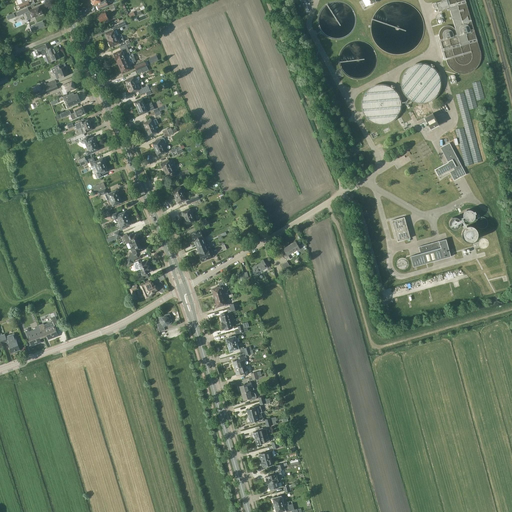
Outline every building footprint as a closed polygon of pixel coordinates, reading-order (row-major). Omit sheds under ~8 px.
[(21,0),(23,3),(19,5),(21,9),(30,5),(29,2),(34,0),(33,0),(21,0)] [(105,0),(91,0),(94,5),(97,4),(98,6),(97,6),(99,10),(108,6),(108,5),(110,5),(109,1),(107,2),(106,2),(105,0)] [(374,2),(372,0),(362,0),(359,2),(363,8),(374,2)] [(443,2),(432,5),(433,9),(437,7),(438,12),(447,9),(448,11),(450,11),(452,17),(449,17),(450,20),(452,19),(455,29),(454,28),(452,27),(450,26),(448,26),(447,26),(445,26),(443,27),(442,28),(440,29),(440,31),(439,33),(439,35),(439,36),(439,37),(440,39),(440,40),(442,46),(440,47),(444,61),(446,60),(447,63),(448,65),(449,67),(451,69),(453,71),(455,72),(458,73),(460,74),(463,74),(465,74),(468,73),(470,73),(473,71),(475,70),(477,68),(478,66),(479,64),(480,61),(481,59),(481,56),(481,54),(480,51),(465,0),(446,0),(447,1),(443,2)] [(30,11),(29,12),(25,13),(28,20),(33,18),(43,13),(43,12),(44,12),(43,9),(42,9),(41,9),(39,7),(30,11)] [(28,8),(16,13),(18,16),(25,13),(29,12),(28,8)] [(108,11),(105,12),(103,13),(103,14),(98,16),(100,22),(104,20),(105,21),(108,19),(106,15),(109,14),(108,11)] [(42,21),(30,27),(32,32),(45,27),(42,22),(42,21)] [(111,27),(112,31),(113,30),(117,29),(126,25),(124,21),(120,23),(113,26),(111,27)] [(108,41),(116,37),(119,36),(120,35),(117,29),(113,30),(112,31),(105,34),(108,40),(108,41)] [(119,36),(116,37),(108,41),(110,47),(118,44),(120,47),(123,46),(126,45),(130,43),(129,40),(124,42),(124,41),(121,42),(122,41),(121,39),(120,39),(119,36)] [(122,51),(114,54),(117,61),(130,55),(127,48),(133,45),(132,42),(130,43),(126,45),(123,46),(124,49),(121,50),(122,51)] [(48,43),(34,48),(34,50),(37,56),(42,54),(42,56),(46,54),(45,53),(44,51),(47,49),(50,56),(47,57),(49,63),(61,58),(59,52),(57,53),(56,51),(54,48),(50,49),(50,48),(49,44),(48,43)] [(130,55),(117,61),(118,63),(118,64),(121,70),(122,73),(133,69),(128,59),(131,58),(130,58),(133,56),(132,54),(130,55)] [(150,64),(159,60),(157,55),(148,59),(150,64)] [(144,62),(134,66),(136,71),(136,70),(138,70),(146,67),(146,66),(144,62)] [(66,66),(65,64),(60,65),(60,64),(55,66),(56,67),(55,67),(58,73),(54,74),(57,80),(60,78),(63,77),(65,77),(69,75),(67,69),(68,69),(66,66)] [(126,82),(125,82),(128,88),(128,87),(135,84),(136,84),(140,82),(139,80),(138,79),(137,80),(135,77),(133,78),(126,81),(126,82)] [(36,87),(33,88),(34,93),(42,90),(41,89),(56,83),(55,80),(46,84),(45,82),(40,85),(36,87)] [(67,93),(67,92),(71,90),(75,88),(72,81),(68,83),(61,86),(63,89),(62,90),(64,95),(67,93)] [(47,88),(49,92),(58,89),(56,84),(47,88)] [(128,87),(128,88),(130,92),(131,92),(131,93),(138,90),(136,84),(135,84),(128,87)] [(148,86),(138,90),(140,94),(139,94),(140,95),(146,92),(150,90),(150,89),(149,88),(148,86)] [(73,93),(59,98),(61,102),(64,100),(66,99),(69,106),(73,105),(74,106),(78,104),(77,103),(80,102),(77,94),(74,95),(73,93)] [(145,98),(134,103),(137,109),(148,104),(147,104),(145,98)] [(148,104),(137,109),(140,115),(148,111),(148,112),(151,111),(148,104)] [(155,113),(160,111),(167,108),(166,105),(153,110),(154,112),(155,113)] [(73,113),(70,115),(73,120),(76,118),(78,117),(82,115),(81,114),(85,113),(85,111),(84,109),(83,109),(83,107),(74,111),(75,113),(73,113)] [(438,125),(432,113),(424,118),(430,129),(438,125)] [(80,119),(81,121),(78,122),(78,123),(75,124),(77,129),(80,128),(90,124),(88,119),(87,120),(87,119),(84,120),(84,118),(80,119)] [(154,127),(154,126),(159,124),(156,118),(144,124),(144,125),(146,130),(154,127)] [(90,124),(80,128),(77,129),(77,130),(79,135),(91,130),(91,128),(92,128),(90,124)] [(157,133),(154,127),(146,130),(148,135),(149,135),(149,136),(157,133)] [(176,128),(172,130),(164,134),(165,137),(174,133),(177,131),(176,128)] [(85,135),(78,138),(74,140),(75,142),(80,141),(81,142),(82,142),(82,143),(83,143),(84,143),(85,143),(86,143),(88,147),(96,143),(93,137),(88,139),(87,137),(86,138),(85,135)] [(153,144),(152,144),(153,147),(154,146),(155,149),(163,146),(165,145),(167,144),(164,138),(163,138),(162,137),(158,138),(159,140),(152,143),(153,144)] [(96,143),(88,147),(89,150),(86,151),(87,154),(98,149),(96,143)] [(434,169),(438,176),(453,168),(454,169),(450,172),(454,180),(466,174),(449,143),(440,148),(448,162),(434,169)] [(163,146),(155,149),(156,152),(157,155),(158,155),(165,152),(167,151),(166,148),(165,145),(163,146)] [(102,159),(95,162),(93,157),(89,159),(84,161),(85,164),(90,162),(92,166),(91,167),(91,168),(91,169),(92,170),(93,170),(105,165),(102,159)] [(174,162),(172,163),(171,160),(169,161),(169,160),(161,164),(163,168),(164,170),(174,166),(176,165),(174,162)] [(94,173),(97,178),(102,176),(101,173),(108,171),(105,165),(93,170),(92,171),(93,173),(94,173)] [(177,172),(174,166),(164,170),(167,176),(170,174),(171,176),(175,175),(174,173),(177,172)] [(187,169),(180,172),(182,178),(188,177),(190,176),(187,169)] [(97,192),(105,188),(106,188),(103,182),(93,187),(95,193),(97,192)] [(185,193),(184,190),(183,187),(172,191),(174,195),(175,195),(176,197),(185,193)] [(105,188),(97,192),(99,196),(104,194),(107,201),(118,196),(116,190),(108,194),(105,188)] [(185,193),(176,197),(179,203),(186,200),(186,199),(188,198),(186,195),(185,193)] [(107,201),(109,205),(107,206),(108,210),(102,212),(103,215),(111,212),(110,209),(112,209),(111,207),(121,202),(118,196),(107,201)] [(192,203),(200,200),(198,196),(186,201),(187,205),(192,202),(192,203)] [(192,212),(193,212),(192,209),(190,210),(190,209),(182,212),(185,219),(192,215),(193,215),(192,212)] [(463,214),(463,215),(463,216),(463,218),(464,219),(465,220),(466,221),(467,221),(469,221),(470,221),(472,220),(473,220),(474,218),(474,217),(475,216),(474,214),(474,213),(473,212),(472,211),(471,210),(470,210),(469,210),(467,210),(466,211),(465,211),(464,212),(463,214)] [(111,212),(103,215),(105,218),(110,216),(111,218),(115,220),(117,223),(119,221),(119,222),(128,218),(125,212),(118,215),(117,212),(112,214),(111,212)] [(192,215),(185,219),(186,220),(185,221),(187,225),(195,221),(197,220),(195,217),(193,218),(192,215)] [(404,217),(392,221),(397,242),(410,238),(404,217)] [(450,221),(449,222),(449,224),(450,225),(450,226),(451,227),(452,228),(453,229),(454,229),(455,229),(456,229),(458,228),(459,227),(460,226),(460,225),(461,224),(461,222),(460,221),(460,220),(459,219),(458,218),(456,217),(455,217),(454,217),(452,218),(451,219),(450,220),(450,221)] [(125,226),(130,224),(128,218),(119,222),(121,226),(119,227),(121,230),(126,228),(125,226)] [(462,232),(462,233),(462,235),(462,237),(463,238),(464,239),(466,240),(467,241),(469,242),(471,241),(472,241),(474,240),(475,239),(476,238),(477,237),(478,235),(478,233),(478,232),(477,230),(476,229),(475,227),(474,227),(472,226),(471,225),(469,225),(467,226),(466,227),(464,227),(463,229),(462,230),(462,232)] [(194,242),(206,236),(203,229),(200,230),(191,234),(194,242)] [(128,242),(137,239),(135,233),(133,234),(132,233),(127,236),(126,234),(123,235),(123,237),(121,237),(124,244),(128,242)] [(208,240),(206,236),(194,242),(195,244),(196,244),(197,247),(206,244),(206,243),(205,241),(208,240)] [(140,245),(137,239),(128,242),(131,249),(140,245)] [(410,256),(413,267),(451,257),(450,254),(453,253),(452,250),(449,251),(446,239),(418,247),(420,254),(410,256)] [(304,250),(301,245),(298,247),(295,241),(289,245),(294,252),(297,250),(298,252),(300,250),(301,252),(304,250)] [(206,243),(206,244),(197,247),(198,251),(199,254),(211,249),(209,245),(210,244),(209,242),(206,243)] [(132,260),(138,258),(136,253),(140,251),(142,250),(140,245),(131,249),(133,252),(132,252),(132,253),(131,253),(130,254),(129,255),(129,256),(129,257),(129,258),(126,260),(123,261),(124,264),(127,262),(127,263),(132,261),(132,260)] [(294,252),(289,245),(283,249),(286,254),(284,255),(287,261),(291,259),(289,255),(294,252)] [(214,256),(211,249),(199,254),(202,261),(212,257),(211,257),(214,256)] [(136,271),(140,269),(149,266),(147,260),(145,261),(144,260),(140,262),(139,260),(134,262),(134,263),(135,264),(133,265),(136,271)] [(263,272),(268,269),(269,270),(271,268),(267,262),(265,263),(263,260),(261,261),(261,262),(258,264),(262,270),(263,272)] [(253,275),(254,277),(263,272),(262,270),(258,264),(252,267),(254,270),(253,271),(255,274),(256,273),(253,275)] [(141,273),(142,275),(149,272),(149,271),(151,271),(149,266),(140,269),(142,273),(141,273)] [(142,285),(143,287),(141,288),(146,298),(149,297),(151,295),(151,294),(153,293),(155,292),(154,291),(157,290),(158,287),(155,285),(153,286),(152,284),(151,281),(142,285)] [(214,295),(223,292),(225,292),(222,282),(219,283),(220,287),(212,289),(212,290),(212,291),(212,293),(213,293),(214,295)] [(223,292),(214,295),(216,301),(225,299),(223,292)] [(227,298),(225,299),(216,301),(217,307),(224,305),(225,306),(229,305),(227,298)] [(232,311),(240,309),(239,305),(231,308),(227,309),(228,312),(220,314),(221,316),(220,316),(222,323),(233,319),(233,317),(232,311)] [(169,314),(161,316),(159,319),(160,323),(157,324),(159,332),(165,331),(164,327),(169,326),(171,323),(169,314)] [(234,321),(233,319),(222,323),(223,329),(224,328),(225,330),(232,328),(232,326),(233,326),(232,322),(234,321)] [(39,325),(39,326),(41,330),(43,337),(47,336),(48,340),(58,336),(54,325),(45,329),(45,328),(44,325),(44,324),(43,323),(39,325)] [(36,329),(26,333),(27,335),(31,347),(41,343),(40,339),(43,337),(41,330),(39,326),(35,327),(36,329)] [(14,333),(6,336),(6,337),(7,339),(8,341),(7,342),(11,353),(20,350),(14,333)] [(228,345),(236,342),(238,342),(236,336),(226,338),(228,345)] [(237,344),(236,342),(228,345),(230,351),(239,348),(238,344),(237,344)] [(239,360),(232,362),(233,364),(234,364),(235,368),(234,368),(242,366),(245,365),(246,365),(245,361),(245,358),(247,357),(246,355),(244,356),(244,355),(240,356),(238,357),(239,360)] [(242,366),(234,368),(234,369),(235,368),(236,372),(235,372),(236,375),(242,373),(243,376),(247,375),(248,374),(245,365),(242,366)] [(251,382),(250,382),(246,383),(247,384),(239,386),(241,393),(254,389),(252,383),(251,383),(251,382)] [(254,389),(241,393),(243,400),(248,398),(249,400),(251,400),(252,400),(254,400),(255,399),(256,397),(255,394),(254,393),(252,393),(252,392),(252,393),(251,391),(254,390),(254,389)] [(252,409),(246,410),(248,417),(261,413),(262,413),(263,413),(263,412),(262,406),(258,407),(258,405),(252,406),(253,407),(252,409)] [(261,413),(248,417),(250,423),(259,420),(260,422),(263,421),(262,416),(261,413)] [(260,430),(253,432),(255,438),(265,436),(268,435),(266,428),(263,429),(262,428),(259,429),(260,430)] [(267,442),(265,436),(255,438),(256,445),(267,442)] [(272,451),(269,451),(260,454),(260,455),(259,455),(261,460),(271,458),(273,457),(272,451)] [(271,458),(261,460),(262,466),(263,466),(273,464),(271,458)] [(280,479),(277,480),(276,476),(277,476),(277,473),(266,476),(267,478),(266,479),(267,483),(268,483),(280,479)] [(281,482),(280,479),(268,483),(269,486),(268,486),(269,489),(279,486),(278,483),(281,482)] [(284,503),(282,496),(273,498),(273,499),(272,500),(274,506),(284,503)] [(284,503),(274,506),(275,511),(276,511),(279,511),(286,510),(286,511),(287,511),(291,511),(288,502),(284,503)]
